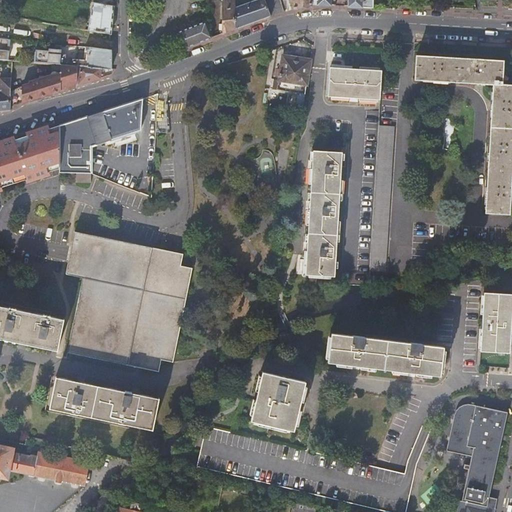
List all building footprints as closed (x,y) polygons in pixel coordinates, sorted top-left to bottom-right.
[(223,0),(223,26),(223,32),(223,34),(234,30),(234,8),(234,0),(223,0)] [(264,0),(256,0),(234,8),(234,30),(270,16),(264,0)] [(292,0),(292,10),(311,4),(311,0),(292,0)] [(373,0),(348,0),(349,7),(374,8),(373,0)] [(93,3),(88,31),(112,35),(115,7),(115,6),(93,3)] [(189,28),(176,33),(182,50),(212,39),(205,21),(193,26),(189,28)] [(61,64),(62,48),(50,48),(49,63),(61,64)] [(35,62),(48,62),(48,50),(36,49),(35,62)] [(111,51),(89,49),(87,67),(104,68),(111,69),(112,51),(111,51)] [(414,79),(492,85),(482,213),(507,215),(511,138),(511,86),(510,87),(511,66),(511,62),(416,55),(414,79)] [(310,59),(294,57),(294,60),(282,59),(277,89),(304,93),(310,59)] [(330,57),(328,86),(380,89),(381,60),(330,57)] [(12,61),(5,61),(4,79),(0,79),(0,111),(11,110),(11,107),(11,91),(12,61)] [(11,91),(11,107),(77,86),(77,66),(62,65),(62,72),(55,75),(54,72),(53,71),(52,71),(51,70),(51,71),(50,71),(49,72),(49,73),(51,76),(11,91)] [(101,72),(103,72),(104,68),(87,67),(77,66),(77,86),(100,79),(101,72)] [(139,131),(140,101),(59,126),(59,168),(59,172),(74,173),(89,174),(89,147),(139,131)] [(377,125),(368,272),(382,273),(391,126),(377,125)] [(0,185),(59,168),(59,126),(0,144),(0,185)] [(313,153),(309,195),(337,197),(341,155),(313,153)] [(74,182),(89,183),(89,174),(74,173),(74,182)] [(337,197),(309,195),(306,236),(334,238),(337,197)] [(74,277),(85,279),(70,356),(127,368),(151,247),(82,234),(78,255),(74,277)] [(334,238),(306,236),(303,277),(331,279),(334,238)] [(162,375),(164,364),(174,366),(193,269),(181,267),(183,253),(151,247),(127,368),(162,375)] [(480,354),(507,356),(511,298),(483,295),(480,354)] [(423,318),(434,319),(435,301),(424,300),(423,318)] [(0,341),(58,353),(65,320),(0,307),(0,341)] [(327,364),(439,377),(442,348),(331,336),(327,364)] [(249,420),(291,430),(303,381),(260,370),(249,420)] [(52,407),(153,429),(159,399),(137,394),(71,380),(58,378),(52,407)] [(449,451),(472,456),(463,500),(489,505),(490,496),(509,414),(474,406),(473,406),(471,405),(468,405),(466,406),(463,407),(461,408),(459,409),(458,411),(456,413),(449,451)] [(194,465),(388,511),(402,511),(412,476),(409,475),(204,425),(194,465)] [(0,476),(7,478),(9,470),(83,486),(88,463),(38,453),(37,457),(32,455),(31,456),(12,452),(13,447),(0,443),(0,476)] [(498,498),(490,496),(489,505),(497,506),(498,498)] [(489,505),(463,500),(460,511),(495,511),(497,506),(489,505)] [(147,511),(149,505),(132,501),(130,510),(121,508),(120,511),(147,511)]
